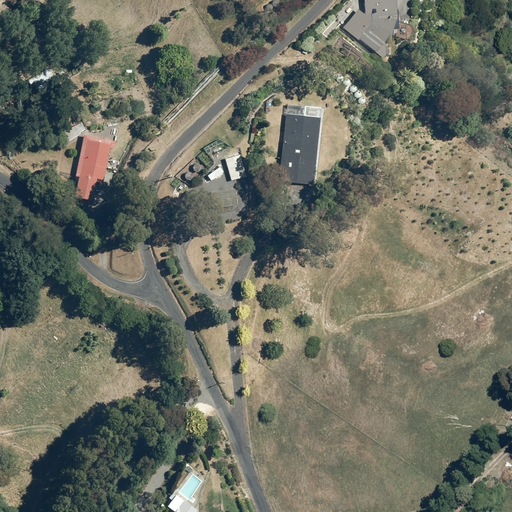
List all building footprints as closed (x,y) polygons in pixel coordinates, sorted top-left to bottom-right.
[(384,61),(394,49),(382,40),(389,31),(394,30),(391,0),(361,0),(363,9),(358,6),(341,28),(372,52),(384,61)] [(318,106),(305,105),(305,114),(284,113),(279,182),(312,184),(318,106)] [(102,183),(106,152),(111,153),(113,139),(101,137),(80,134),(73,180),(75,180),(72,197),(90,200),(93,182),(102,183)] [(245,177),(238,154),(223,158),(230,181),(245,177)] [(236,206),(234,190),(208,192),(210,208),(236,206)] [(192,511),(197,506),(174,490),(168,499),(170,500),(166,506),(173,511),(171,511),(192,511)]
